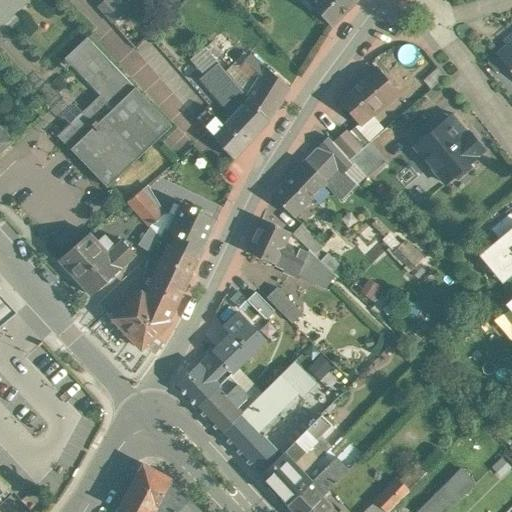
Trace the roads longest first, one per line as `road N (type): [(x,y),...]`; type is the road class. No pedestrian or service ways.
road 1 (residential): [(159,423),(157,388),(173,349),(301,123),(362,42)]
road 2 (tertiary): [(0,248),(144,423)]
road 3 (residential): [(429,19),(511,130)]
road 4 (tertiary): [(159,423),(183,436),(254,511)]
